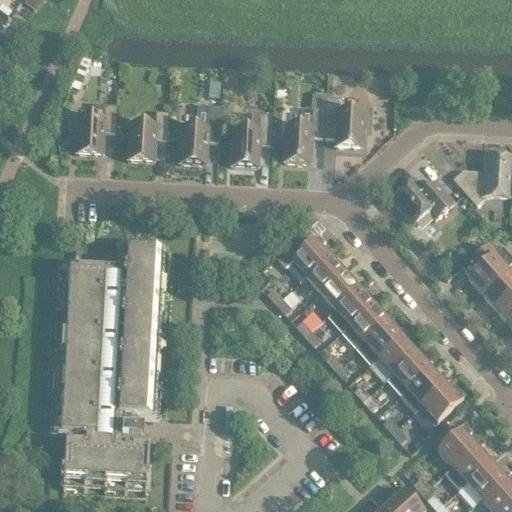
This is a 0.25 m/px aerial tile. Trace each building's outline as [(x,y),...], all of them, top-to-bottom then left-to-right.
[(7,17),(11,12),(4,7),(0,12),(7,17)] [(324,112),(323,141),(335,141),(334,149),(361,151),(363,114),(337,112),(338,100),(325,100),(324,111),(324,112)] [(116,108),(93,106),(92,120),(77,119),(75,156),(102,157),(103,135),(115,135),(116,108)] [(179,166),(205,167),(206,144),(218,145),(220,109),(196,107),(195,129),(181,129),(179,166)] [(323,141),(324,112),(324,111),(300,110),(299,128),(285,127),(283,164),(309,166),(311,140),(323,141)] [(153,164),(154,142),(166,142),(168,114),(155,114),(154,127),(129,126),(127,163),(153,164)] [(257,170),(258,147),(270,148),(272,116),(259,115),(258,133),(233,131),(231,169),(257,170)] [(476,174),(462,174),(453,182),(476,208),(484,201),(484,199),(510,200),(511,160),(484,159),(483,178),(476,178),(476,174)] [(434,223),(443,215),(454,205),(434,183),(423,192),(413,180),(389,201),(412,227),(415,225),(417,227),(429,217),(434,223)] [(331,257),(316,240),(306,249),(298,239),(275,260),(285,271),(292,265),(306,280),(331,257)] [(65,446),(62,491),(65,492),(65,489),(83,490),(83,493),(85,493),(85,485),(103,486),(103,494),(105,494),(105,491),(123,492),(123,495),(126,495),(126,487),(144,488),(144,496),(146,496),(149,451),(134,450),(134,444),(140,445),(141,420),(160,422),(160,419),(152,419),(153,401),(161,401),(161,399),(158,399),(159,381),(162,381),(162,378),(154,378),(155,360),(163,360),(163,358),(160,358),(161,340),(164,340),(164,338),(157,337),(157,319),(165,320),(166,317),(162,317),(163,299),(167,299),(167,297),(159,297),(160,279),(168,279),(168,277),(165,276),(166,258),(169,259),(169,256),(123,254),(123,259),(111,258),(112,243),(76,241),(74,272),(57,270),(57,273),(60,273),(59,291),(56,291),(55,293),(63,294),(62,312),(54,311),(54,314),(57,314),(56,332),(53,332),(53,334),(61,334),(60,352),(52,352),(52,354),(55,355),(54,373),(51,372),(51,375),(59,375),(58,393),(50,393),(50,395),(53,395),(52,413),(49,413),(49,416),(57,416),(56,434),(48,434),(48,436),(86,438),(85,447),(65,446)] [(507,274),(504,271),(511,264),(511,261),(501,249),(495,254),(487,245),(461,269),(469,278),(466,281),(481,297),(507,274)] [(320,296),(346,273),(331,257),(306,280),(320,296)] [(511,264),(504,271),(507,274),(481,297),(495,313),(511,298),(511,279),(510,277),(511,274),(511,264)] [(320,296),(334,312),(360,289),(346,273),(320,296)] [(360,289),(334,312),(349,328),(375,305),(360,289)] [(275,308),(281,302),(272,291),(266,297),(275,308)] [(510,330),(511,327),(511,298),(495,313),(510,330)] [(283,317),(290,311),(281,302),(275,308),(283,317)] [(356,351),(389,321),(375,305),(349,328),(350,330),(343,336),(356,351)] [(314,314),(303,323),(310,333),(322,325),(314,314)] [(378,361),(404,337),(389,321),(356,351),(371,367),(378,361)] [(304,340),(310,334),(301,324),(295,329),(304,340)] [(312,349),(319,343),(310,334),(304,340),(312,349)] [(378,361),(392,377),(418,354),(404,337),(378,361)] [(407,393),(433,370),(418,354),(392,377),(407,393)] [(332,372),(339,366),(330,356),(323,362),(332,372)] [(341,381),(348,375),(339,366),(332,372),(341,381)] [(407,393),(421,409),(447,386),(433,370),(407,393)] [(462,403),(447,386),(421,409),(436,426),(462,403)] [(362,404),(368,398),(359,388),(353,394),(362,404)] [(370,414),(377,408),(368,398),(362,404),(370,414)] [(391,436),(397,431),(388,420),(382,426),(391,436)] [(436,453),(452,470),(477,447),(462,430),(436,453)] [(399,446),(406,440),(397,431),(391,436),(399,446)] [(466,486),(492,463),(477,447),(452,470),(444,477),(459,493),(466,486)] [(466,486),(480,502),(506,479),(492,463),(466,486)] [(489,511),(501,511),(511,502),(511,485),(506,479),(480,502),(489,511)] [(421,497),(429,490),(421,480),(412,488),(421,497)] [(420,511),(401,490),(384,505),(389,511),(420,511)] [(433,511),(436,511),(444,506),(435,496),(427,504),(433,511)] [(511,511),(511,502),(501,511),(511,511)]
